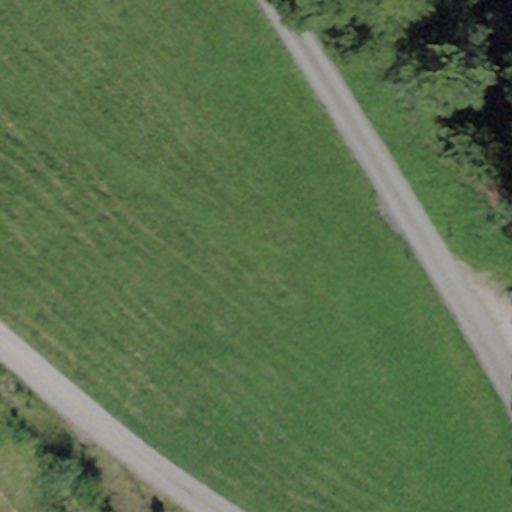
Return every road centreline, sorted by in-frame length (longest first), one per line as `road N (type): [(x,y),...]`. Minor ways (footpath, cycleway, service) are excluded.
road 1 (residential): [(511,393),(270,0)]
road 2 (residential): [(0,346),(151,472),(216,511)]
